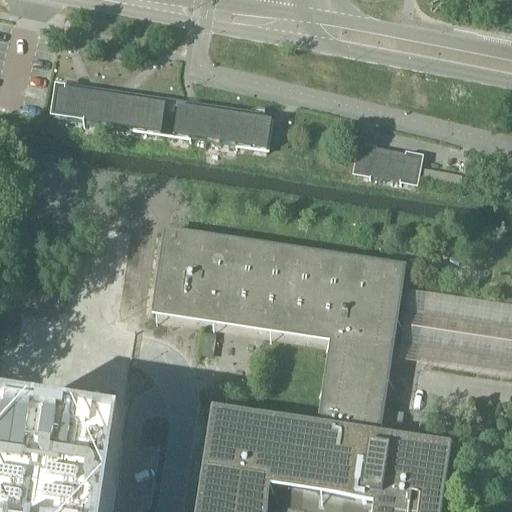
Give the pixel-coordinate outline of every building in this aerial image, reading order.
[(57,94),(53,123),(68,125),(72,96),(66,95),(57,94)] [(72,96),(68,125),(84,128),(88,99),(74,97),(74,95),(72,95),(72,96)] [(88,99),(84,128),(99,130),(104,101),(88,99)] [(104,101),(99,130),(115,133),(119,104),(104,101)] [(119,104),(115,133),(130,135),(135,106),(119,104)] [(135,106),(130,135),(146,137),(150,108),(135,106)] [(150,108),(146,137),(162,140),(165,118),(166,111),(150,108)] [(177,120),(174,141),(190,144),(194,115),(179,113),(177,120)] [(194,115),(190,144),(205,146),(210,117),(194,115)] [(210,117),(205,146),(221,149),(225,120),(221,119),(210,117)] [(225,120),(221,149),(237,151),(241,122),(225,120)] [(241,122),(237,151),(252,153),(257,124),(241,122)] [(257,124),(252,153),(268,156),(269,144),(272,127),(265,126),(265,124),(264,124),(263,125),(257,124)] [(360,149),(354,178),(371,181),(376,153),(376,151),(375,151),(375,152),(360,149)] [(376,153),(371,181),(385,184),(391,155),(379,153),(376,153)] [(391,155),(385,184),(400,187),(405,158),(391,155)] [(405,158),(400,187),(416,190),(417,185),(422,161),(413,160),(407,159),(407,157),(406,157),(405,158)] [(422,173),(420,185),(460,192),(462,180),(422,173)] [(396,426),(397,417),(377,414),(394,309),(395,310),(400,276),(397,276),(397,278),(165,243),(165,241),(164,241),(153,316),(338,344),(322,444),(219,428),(206,511),(435,511),(444,461),(372,450),(375,430),(395,433),(396,426)] [(511,307),(416,293),(415,298),(405,369),(507,384),(511,351),(511,307)] [(193,364),(191,375),(201,377),(202,365),(193,364)] [(25,422),(10,511),(147,511),(158,444),(25,422)]
